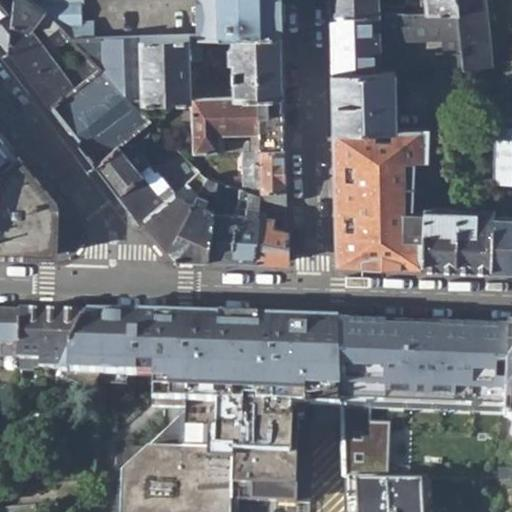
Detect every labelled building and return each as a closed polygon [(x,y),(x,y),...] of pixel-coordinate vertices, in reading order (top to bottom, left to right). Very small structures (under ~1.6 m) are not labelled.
[(0,0),(0,38),(9,51),(12,27),(0,12),(4,7),(0,0)] [(51,108),(54,105),(75,88),(33,29),(37,25),(51,38),(62,27),(51,16),(30,0),(16,0),(12,27),(9,51),(51,108)] [(83,7),(83,0),(30,0),(51,16),(62,27),(73,39),(94,39),(94,23),(81,22),(80,8),(83,7)] [(196,0),(198,36),(282,35),(281,0),(196,0)] [(329,0),(330,15),(371,16),(370,0),(329,0)] [(459,14),(457,0),(424,0),(426,14),(442,14),(459,14)] [(457,0),(459,14),(463,69),(490,65),(483,0),(457,0)] [(426,14),(401,14),(386,15),(387,43),(442,40),(442,14),(426,14)] [(463,69),(459,14),(442,14),(442,40),(443,54),(434,55),(434,70),(463,69)] [(330,15),(332,70),(372,72),(371,16),(330,15)] [(54,105),(97,161),(99,163),(118,147),(121,145),(127,140),(144,126),(150,121),(130,100),(191,99),(191,86),(232,85),(232,97),(284,95),(282,35),(198,36),(94,39),(73,39),(88,55),(99,68),(84,81),(75,88),(54,105)] [(84,81),(99,68),(88,55),(73,69),(84,81)] [(463,128),(463,69),(434,70),(434,128),(439,129),(463,128)] [(332,70),(333,131),(389,130),(389,71),(372,72),(332,70)] [(286,150),(284,95),(232,97),(191,99),(130,100),(150,121),(181,152),(198,152),(219,152),(219,133),(257,134),(257,151),(286,150)] [(511,105),(504,102),(495,126),(511,126),(511,105)] [(511,126),(495,126),(494,189),(511,189),(511,126)] [(337,264),(422,267),(423,206),(423,182),(425,128),(389,130),(333,131),(337,264)] [(438,182),(439,129),(434,128),(425,128),(423,182),(438,182)] [(0,170),(19,155),(0,131),(0,170)] [(127,140),(121,145),(141,169),(148,164),(140,155),(127,140)] [(93,164),(116,193),(140,173),(138,171),(118,147),(99,163),(97,161),(93,164)] [(287,207),(286,150),(257,151),(244,151),(245,166),(259,166),(259,175),(245,175),(245,190),(258,196),(260,198),(270,202),(287,207)] [(198,152),(181,152),(199,172),(208,176),(214,178),(217,170),(198,152)] [(19,155),(0,170),(0,250),(55,253),(56,202),(19,155)] [(165,201),(174,193),(148,164),(141,169),(138,171),(140,173),(165,201)] [(245,175),(259,175),(259,166),(245,166),(245,175)] [(140,224),(145,219),(165,201),(140,173),(116,193),(140,224)] [(210,192),(215,194),(217,180),(214,178),(208,176),(202,189),(210,192)] [(199,194),(185,184),(176,192),(181,197),(186,201),(193,205),(199,194)] [(245,214),(258,215),(260,198),(258,196),(245,190),(240,189),(237,206),(245,207),(245,214)] [(154,231),(170,250),(193,205),(186,201),(181,197),(176,192),(174,193),(165,201),(145,219),(154,231)] [(181,257),(208,259),(214,212),(215,194),(210,192),(209,207),(204,204),(203,196),(199,194),(193,205),(170,250),(181,257)] [(271,230),(273,221),(268,220),(270,202),(260,198),(258,215),(254,261),(289,262),(288,230),(271,230)] [(288,221),(287,207),(270,202),(268,220),(273,221),(288,221)] [(422,267),(488,268),(489,212),(489,207),(423,206),(422,267)] [(208,259),(231,260),(237,214),(214,212),(208,259)] [(511,268),(511,212),(489,212),(488,268),(511,268)] [(231,260),(254,261),(258,215),(245,214),(237,214),(231,260)] [(0,353),(21,354),(21,311),(0,310),(0,353)] [(35,365),(62,368),(85,314),(21,311),(21,354),(21,369),(34,369),(35,365)] [(57,379),(90,394),(98,377),(151,378),(150,404),(183,405),(182,447),(145,448),(123,470),(123,511),(216,511),(216,501),(235,501),(299,502),(300,416),(306,416),(306,405),(342,405),(341,392),(341,375),(341,355),(340,322),(85,314),(62,368),(57,379)] [(449,402),(449,416),(499,418),(500,380),(501,359),(502,328),(452,326),(451,334),(383,331),(382,323),(340,322),(341,355),(358,355),(357,375),(341,375),(341,392),(342,405),(342,412),(379,412),(380,398),(449,402)] [(511,327),(502,328),(501,359),(500,380),(499,418),(511,418),(511,327)] [(426,511),(424,481),(360,481),(359,492),(350,492),(350,511),(426,511)] [(216,501),(216,511),(234,511),(235,501),(216,501)]
